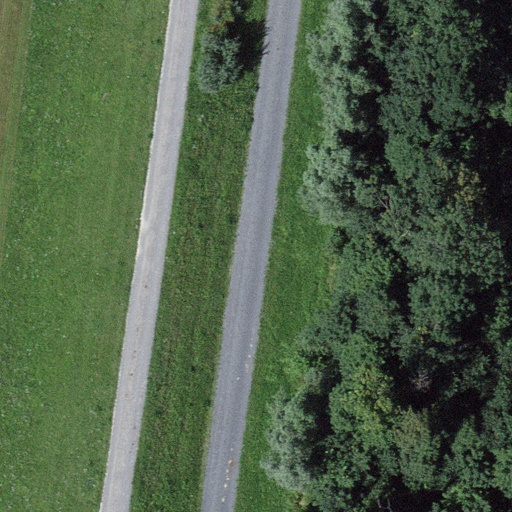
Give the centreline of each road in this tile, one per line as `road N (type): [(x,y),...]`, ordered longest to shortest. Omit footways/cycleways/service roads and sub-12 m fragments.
road 1 (track): [(287,0),(223,511)]
road 2 (track): [(182,0),(121,511)]
